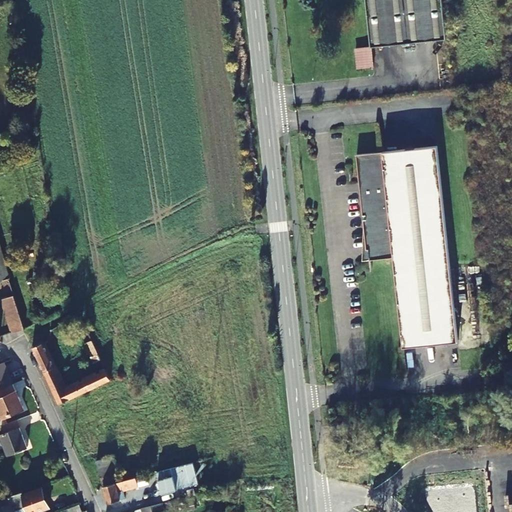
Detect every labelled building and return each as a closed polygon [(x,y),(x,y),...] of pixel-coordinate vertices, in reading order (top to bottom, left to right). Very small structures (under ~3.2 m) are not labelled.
[(368,0),(373,43),(450,35),(446,0),(368,0)] [(397,255),(406,343),(459,338),(440,144),(359,153),(366,212),(369,212),(369,216),(366,216),(369,247),(372,247),(373,256),(397,255)] [(0,281),(12,277),(0,238),(0,281)] [(13,334),(26,330),(16,296),(3,300),(13,334)] [(91,356),(98,353),(92,339),(85,342),(91,356)] [(33,346),(50,383),(60,378),(43,340),(33,346)] [(0,363),(0,388),(11,384),(2,363),(0,363)] [(106,368),(65,388),(55,393),(59,403),(110,378),(106,368)] [(65,388),(60,378),(50,383),(55,393),(65,388)] [(0,388),(0,390),(3,396),(15,390),(12,383),(11,384),(0,388)] [(15,390),(3,396),(0,397),(0,413),(1,417),(22,408),(15,390)] [(0,431),(1,433),(20,426),(17,419),(0,425),(0,431)] [(20,426),(1,433),(5,445),(7,453),(27,446),(20,426)] [(111,458),(96,462),(98,469),(113,465),(111,458)] [(100,477),(115,473),(113,465),(98,469),(100,477)] [(139,482),(161,477),(159,470),(103,486),(108,503),(125,499),(123,491),(140,486),(139,482)] [(117,480),(115,473),(100,477),(102,485),(117,480)] [(24,489),(0,497),(0,505),(14,501),(17,511),(27,511),(48,505),(42,487),(25,493),(24,489)] [(194,508),(191,495),(184,497),(187,510),(194,508)] [(108,511),(124,511),(133,510),(132,505),(124,507),(122,502),(107,505),(108,511)] [(164,511),(162,502),(140,508),(141,511),(164,511)] [(65,511),(79,511),(81,511),(78,503),(64,508),(65,511)]
